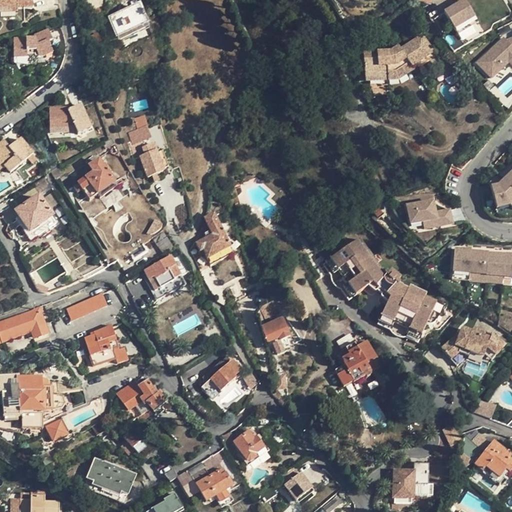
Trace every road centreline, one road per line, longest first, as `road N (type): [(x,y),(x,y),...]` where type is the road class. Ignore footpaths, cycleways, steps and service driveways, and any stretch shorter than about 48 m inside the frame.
road 1 (residential): [(362,499),(266,402),(216,430),(203,425),(175,392),(120,285),(99,274),(40,298),(0,232)]
road 2 (residential): [(444,398),(431,449),(394,460),(362,499)]
road 3 (residential): [(444,398),(356,313)]
